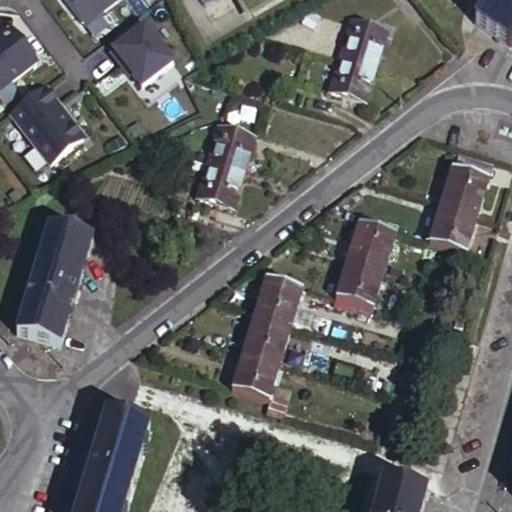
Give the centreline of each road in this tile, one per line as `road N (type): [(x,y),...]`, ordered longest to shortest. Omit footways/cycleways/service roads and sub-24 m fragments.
road 1 (residential): [(32,409),(448,92),(501,94),(511,102)]
road 2 (residential): [(511,394),(475,511)]
